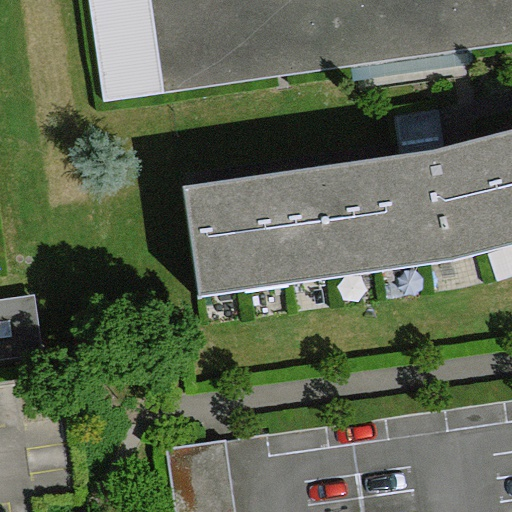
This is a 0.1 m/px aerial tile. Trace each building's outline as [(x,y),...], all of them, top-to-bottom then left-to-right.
[(511,0),(91,0),(107,102),(354,67),(511,45),(511,0)] [(440,137),(436,110),(399,117),(402,143),(440,137)] [(511,245),(511,145),(431,166),(405,170),(185,202),(199,297),(465,258),(511,245)] [(2,304),(0,303),(0,358),(42,353),(34,299),(2,304)] [(237,511),(227,440),(169,449),(178,511),(237,511)]
